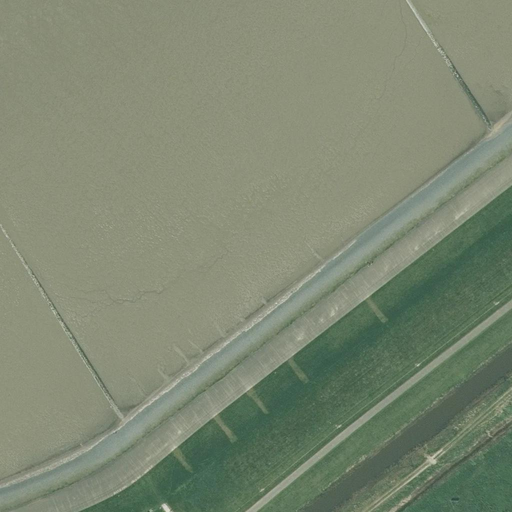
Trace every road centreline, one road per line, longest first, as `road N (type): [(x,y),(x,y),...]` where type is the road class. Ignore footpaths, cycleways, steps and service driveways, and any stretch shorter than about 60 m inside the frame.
road 1 (unclassified): [(250,511),(511,304)]
road 2 (track): [(511,391),(365,511)]
